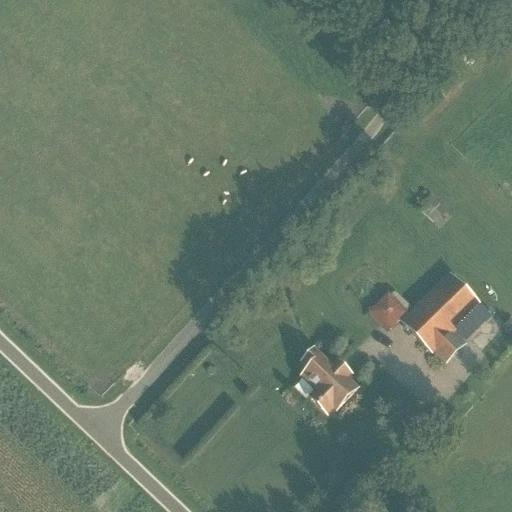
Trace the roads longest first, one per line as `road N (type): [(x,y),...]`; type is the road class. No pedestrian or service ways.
road 1 (unclassified): [(463,0),(370,135),(96,433)]
road 2 (unclassified): [(96,433),(0,342)]
